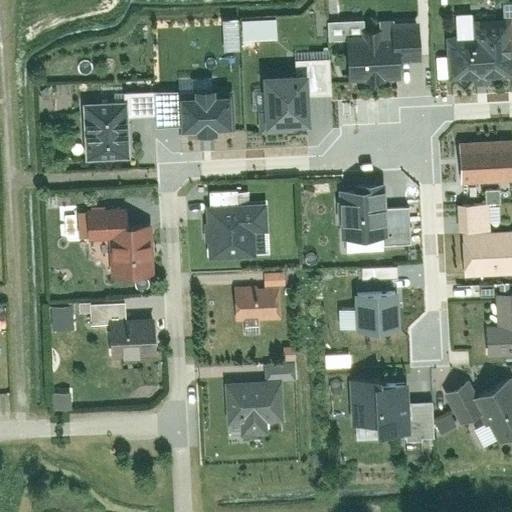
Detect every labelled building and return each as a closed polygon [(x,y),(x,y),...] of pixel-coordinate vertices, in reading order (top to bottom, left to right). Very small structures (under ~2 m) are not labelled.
[(454,76),(511,72),(511,13),(478,15),(479,32),(452,33),(454,76)] [(401,29),(402,52),(426,51),(424,18),(401,19),(401,29)] [(352,73),(403,71),(402,52),(401,29),(350,32),(352,73)] [(307,73),(262,75),(265,129),(309,127),(307,73)] [(132,97),(132,113),(160,112),(159,88),(131,89),(132,97)] [(232,127),(230,93),(179,96),(181,130),(232,127)] [(89,99),(92,155),(134,153),(132,113),(132,97),(89,99)] [(511,178),(511,138),(458,142),(461,182),(511,178)] [(213,188),(214,203),(243,202),(242,187),(213,188)] [(387,187),(339,190),(342,238),(389,235),(387,187)] [(486,187),(486,202),(500,202),(500,188),(486,187)] [(214,203),(210,203),(212,256),(260,254),(259,229),(273,228),(272,200),(243,202),(214,203)] [(511,272),(511,231),(489,232),(487,203),(456,205),(457,233),(462,232),(464,274),(511,272)] [(114,224),(131,223),(130,205),(92,206),(93,237),(115,236),(114,224)] [(87,211),(79,210),(78,237),(86,237),(87,211)] [(157,270),(155,222),(131,223),(114,224),(115,236),(117,272),(157,270)] [(397,277),(397,266),(363,265),(362,277),(397,277)] [(268,269),(269,284),(283,283),(290,283),(289,268),(268,269)] [(238,285),(239,319),(285,317),(283,283),(269,284),(238,285)] [(398,291),(353,292),(355,328),(399,327),(398,291)] [(84,309),(96,309),(95,300),(95,299),(84,299),(84,309)] [(114,321),(131,320),(130,299),(95,300),(96,309),(96,322),(114,321)] [(76,326),(75,303),(56,304),(57,326),(76,326)] [(0,307),(0,326),(9,326),(9,307),(0,307)] [(116,354),(159,352),(158,319),(131,320),(114,321),(116,354)] [(493,349),(511,347),(511,320),(508,325),(491,326),(493,349)] [(287,344),(288,357),(301,357),(300,343),(287,344)] [(295,378),(295,362),(264,364),(265,379),(281,379),(295,378)] [(352,422),(379,421),(379,430),(408,430),(407,400),(407,380),(387,380),(387,377),(351,377),(352,422)] [(500,439),(511,432),(511,378),(511,377),(476,396),(483,409),(500,439)] [(265,379),(225,381),(227,423),(242,422),(242,435),(268,434),(267,421),(282,421),(281,379),(265,379)] [(467,380),(443,392),(459,421),(483,409),(476,396),(467,380)] [(408,437),(434,436),(433,399),(407,400),(408,430),(408,437)]
